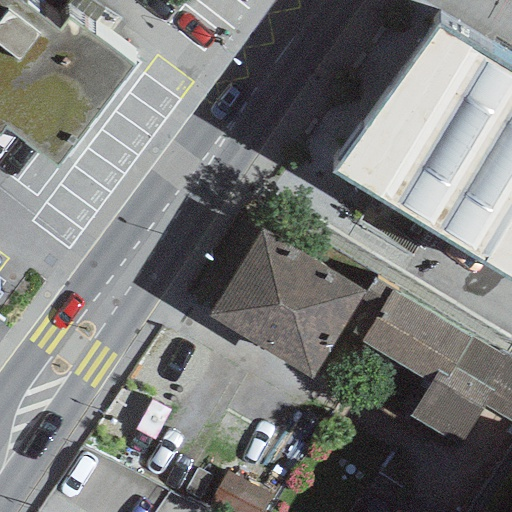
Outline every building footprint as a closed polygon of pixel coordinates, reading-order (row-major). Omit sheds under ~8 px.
[(0,0),(0,127),(5,121),(56,162),(133,64),(67,12),(57,24),(49,17),(40,29),(6,3),(8,0),(0,0)] [(511,71),(436,26),(332,168),(511,268),(511,71)] [(365,290),(261,226),(208,313),(311,376),(365,290)] [(3,277),(0,274),(0,312),(1,310),(9,287),(3,277)] [(458,445),(483,405),(511,423),(511,360),(383,281),(351,332),(430,381),(409,415),(458,445)] [(260,511),(270,495),(226,470),(207,502),(224,511),(260,511)]
